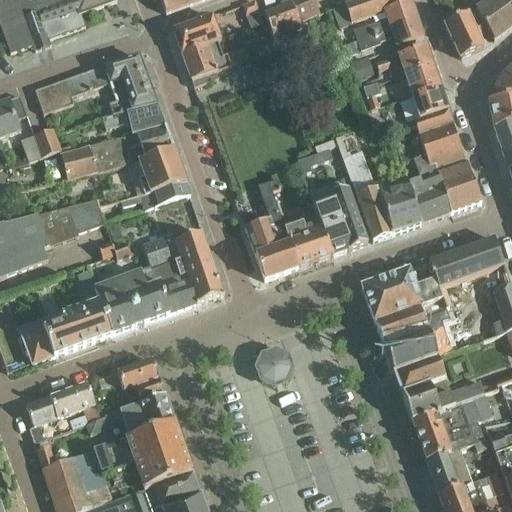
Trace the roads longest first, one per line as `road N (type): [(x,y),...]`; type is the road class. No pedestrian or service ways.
road 1 (tertiary): [(248,312),(155,36)]
road 2 (tertiary): [(407,511),(326,283)]
road 3 (residential): [(326,283),(504,222)]
road 4 (residential): [(0,396),(175,338)]
road 5 (tertiary): [(175,338),(236,511)]
road 6 (residential): [(0,93),(155,36)]
road 7 (residential): [(504,222),(465,115),(466,86)]
